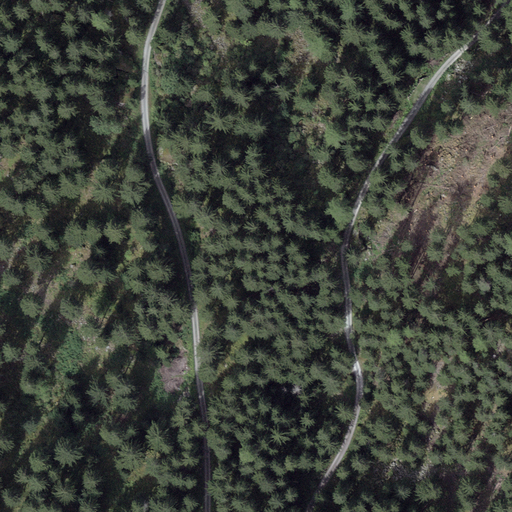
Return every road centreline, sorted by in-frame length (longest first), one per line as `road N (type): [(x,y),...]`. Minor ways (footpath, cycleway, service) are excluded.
road 1 (track): [(510,0),(442,70),(358,195),(344,247),(359,390),(347,438),(307,511)]
road 2 (track): [(208,511),(200,380),(178,235),(148,149),(142,72),(160,0)]
